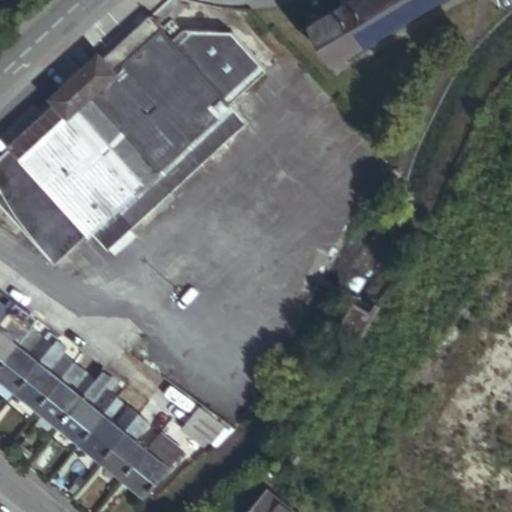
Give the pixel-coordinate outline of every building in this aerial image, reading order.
[(335,61),(436,0),(354,0),(312,25),(335,61)] [(173,25),(188,11),(181,10),(172,1),(150,20),(163,34),(173,25)] [(89,233),(229,106),(172,45),(163,34),(150,20),(104,62),(99,57),(50,101),(55,106),(10,148),(89,233)] [(172,45),(183,35),(173,25),(163,34),(172,45)] [(265,74),(230,34),(183,35),(172,45),(229,106),(265,74)] [(108,253),(247,126),(229,106),(89,233),(108,253)] [(115,260),(253,133),(247,126),(108,253),(115,260)] [(89,233),(10,148),(0,157),(0,209),(52,267),(89,233)] [(453,511),(398,474),(511,310),(511,207),(493,195),(450,257),(472,272),(335,470),(351,481),(346,489),(378,511),(453,511)] [(0,323),(14,306),(9,302),(4,309),(0,305),(0,323)] [(24,313),(14,306),(0,323),(0,370),(19,346),(14,341),(6,335),(24,313)] [(358,343),(372,317),(353,307),(340,332),(358,343)] [(14,341),(19,346),(32,331),(26,327),(14,341)] [(32,331),(19,346),(25,351),(37,336),(32,331)] [(51,336),(46,342),(54,349),(58,343),(59,342),(51,336)] [(46,342),(45,341),(32,356),(25,351),(19,346),(0,370),(0,380),(17,394),(54,349),(46,342)] [(54,349),(63,356),(67,351),(58,343),(54,349)] [(75,366),(70,362),(57,377),(50,371),(63,356),(54,349),(17,394),(38,411),(75,366)] [(59,429),(97,384),(87,376),(74,390),(68,384),(80,370),(75,366),(38,411),(59,429)] [(74,390),(87,376),(80,370),(68,384),(74,390)] [(112,397),(119,388),(104,375),(97,384),(104,390),(92,405),(99,411),(111,396),(112,397)] [(80,446),(117,401),(112,397),(111,396),(99,411),(92,405),(104,390),(97,384),(59,429),(80,446)] [(101,463),(139,418),(130,411),(119,426),(112,420),(123,405),(117,401),(80,446),(101,463)] [(211,447),(225,428),(199,409),(185,429),(211,447)] [(123,480),(148,450),(136,440),(148,425),(139,418),(101,463),(123,480)] [(145,499),(183,453),(175,447),(162,462),(155,456),(167,440),(160,435),(148,450),(123,480),(145,499)] [(162,462),(175,447),(167,440),(155,456),(162,462)] [(290,511),(266,492),(249,511),(290,511)]
